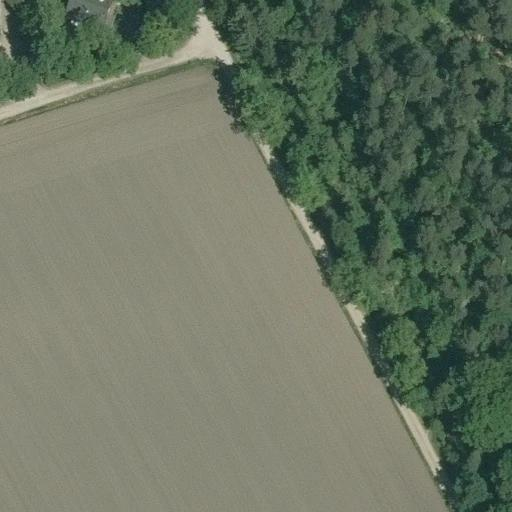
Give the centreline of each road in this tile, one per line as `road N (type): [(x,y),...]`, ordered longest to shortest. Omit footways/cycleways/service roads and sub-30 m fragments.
road 1 (track): [(193,0),(417,432)]
road 2 (unclassified): [(216,45),(0,110)]
